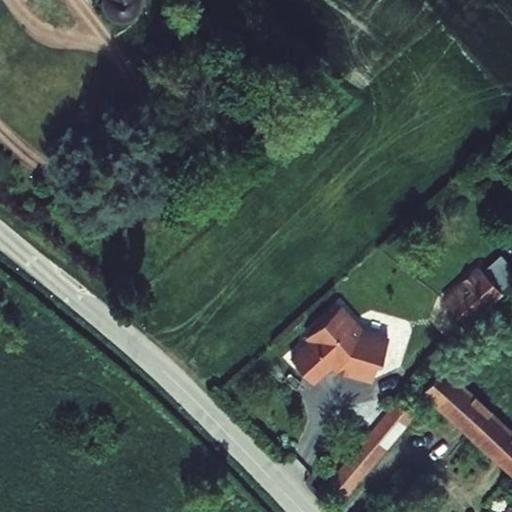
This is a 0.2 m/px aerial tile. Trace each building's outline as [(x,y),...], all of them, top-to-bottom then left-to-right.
[(105,0),(105,7),(109,17),(117,23),(128,24),(132,23),(137,18),(139,12),(150,9),(146,0),(105,0)] [(479,270),(441,303),(461,326),(499,293),(479,270)] [(388,342),(362,334),(340,309),(306,339),(310,344),(290,361),(311,385),(331,368),(336,373),(371,384),(377,366),(381,367),(388,342)] [(511,435),(436,369),(411,399),(492,470),(511,487),(511,435)] [(386,405),(323,481),(342,497),(405,421),(386,405)]
